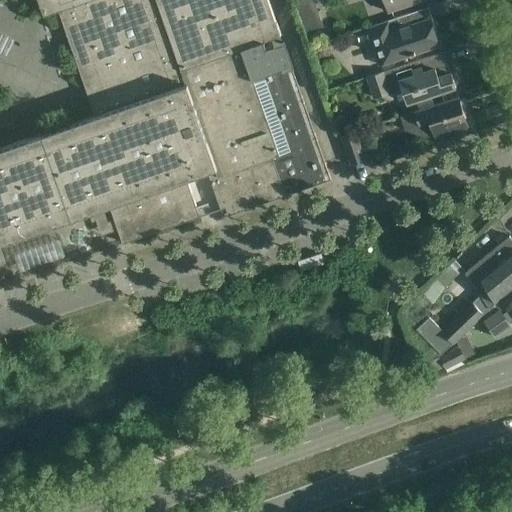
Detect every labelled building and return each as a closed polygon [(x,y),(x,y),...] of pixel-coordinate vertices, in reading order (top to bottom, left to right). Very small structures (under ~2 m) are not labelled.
[(37,0),(43,17),(59,12),(84,84),(91,81),(102,113),(0,148),(0,243),(109,206),(122,243),(199,216),(186,179),(207,171),(221,209),(226,207),(228,215),(285,195),(283,187),(289,185),(292,193),(331,179),(283,44),(266,50),(263,42),(281,36),(268,0),(37,0)] [(314,0),(299,0),(294,2),(304,32),(323,25),(314,0)] [(384,0),(389,12),(423,0),(384,0)] [(384,65),(390,62),(439,45),(434,31),(436,31),(432,18),(411,25),(407,14),(371,27),(384,65)] [(403,87),(408,103),(456,87),(455,85),(456,84),(457,83),(457,81),(457,79),(456,77),(454,76),(453,76),(452,76),(451,74),(446,75),(443,67),(448,65),(443,52),(368,76),(376,99),(392,93),(391,91),(403,87)] [(471,134),(458,97),(401,116),(405,129),(430,121),(438,145),(471,134)] [(366,159),(356,131),(340,136),(350,165),(366,159)] [(473,301),(484,313),(487,316),(497,306),(498,305),(511,291),(511,238),(510,235),(466,272),(474,282),(481,294),(473,301)] [(321,253),(298,261),(301,270),(324,263),(321,253)] [(455,259),(436,278),(445,287),(464,268),(455,259)] [(498,308),(482,319),(495,338),(511,326),(510,323),(511,322),(511,321),(511,291),(497,306),(498,308)] [(484,313),(473,301),(461,313),(442,330),(429,316),(416,328),(441,354),(484,313)] [(459,347),(440,357),(446,368),(455,364),(465,359),(459,347)] [(438,357),(423,364),(428,375),(443,368),(438,357)] [(511,511),(511,502),(511,500),(485,510),(486,511),(511,511)]
